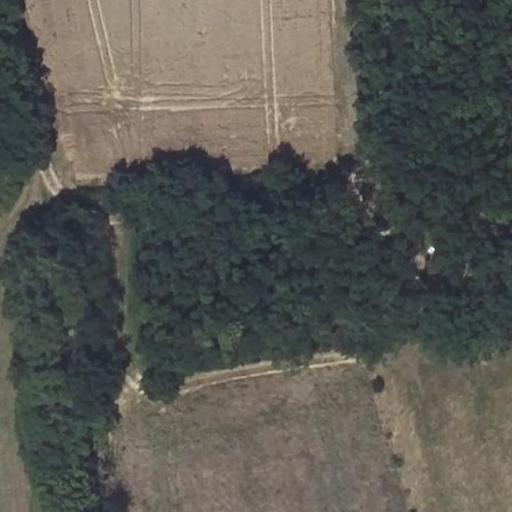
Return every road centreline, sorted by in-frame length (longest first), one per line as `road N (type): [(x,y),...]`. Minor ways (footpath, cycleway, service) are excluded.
road 1 (track): [(0,225),(48,181),(85,212),(129,220),(194,217),(363,182),(348,0)]
road 2 (track): [(87,511),(62,248),(10,0)]
